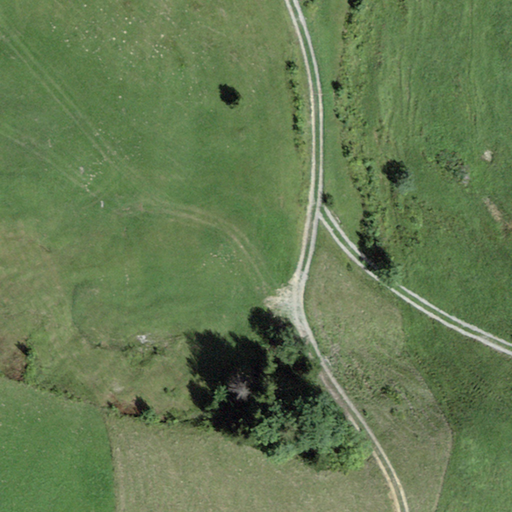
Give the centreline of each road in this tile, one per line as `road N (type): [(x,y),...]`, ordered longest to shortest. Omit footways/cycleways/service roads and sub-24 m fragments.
road 1 (track): [(397,511),(391,488),(310,351),(298,297),(316,203)]
road 2 (track): [(511,354),(373,277),(316,203)]
road 3 (track): [(316,203),(311,67),(292,0)]
